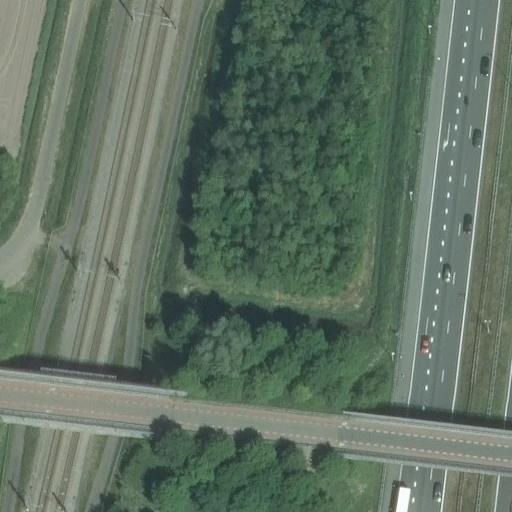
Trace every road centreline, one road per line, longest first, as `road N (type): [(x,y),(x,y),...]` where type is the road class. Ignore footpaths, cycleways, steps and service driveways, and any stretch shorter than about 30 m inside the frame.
road 1 (motorway): [(484,0),(425,511)]
road 2 (tertiary): [(511,454),(0,395)]
road 3 (unclassified): [(0,276),(25,247),(73,0)]
